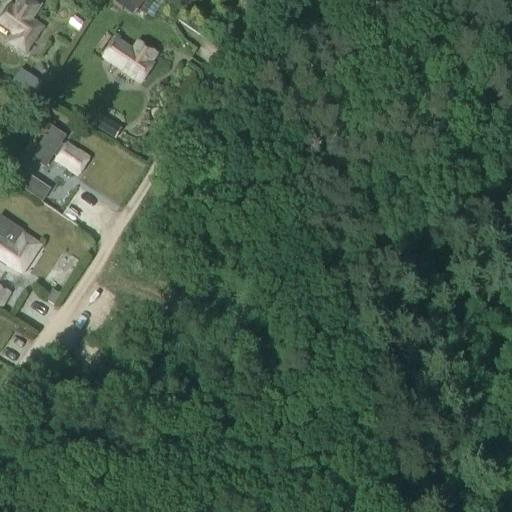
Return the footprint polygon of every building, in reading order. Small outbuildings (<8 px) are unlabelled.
[(0,16),(0,25),(14,34),(7,45),(27,57),(45,28),(32,20),(40,6),(30,0),(18,0),(13,8),(8,4),(0,16)] [(109,4),(119,11),(126,0),(107,0),(110,2),(109,4)] [(104,60),(143,87),(156,69),(152,66),(159,56),(139,43),(134,51),(117,40),(104,60)] [(40,83),(20,70),(9,87),(29,100),(40,83)] [(30,112),(37,117),(44,107),(37,102),(30,112)] [(67,135),(52,125),(31,158),(45,168),(67,135)] [(78,178),(91,159),(66,144),(55,164),(78,178)] [(0,263),(22,278),(43,246),(22,232),(0,216),(0,263)] [(0,310),(9,295),(0,289),(0,310)]
